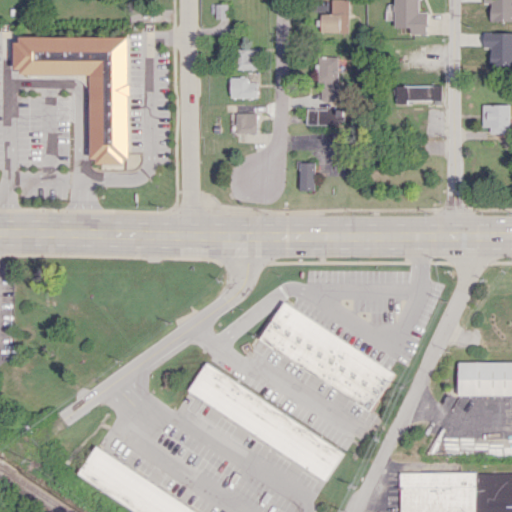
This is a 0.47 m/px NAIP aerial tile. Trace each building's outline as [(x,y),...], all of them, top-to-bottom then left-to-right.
[(319,32),(347,31),(346,0),(329,0),(330,13),(319,13),(319,32)] [(427,34),(427,11),(421,11),(421,0),(393,0),(393,26),(410,27),(410,34),(427,34)] [(491,66),(511,65),(511,31),(484,32),(484,48),(491,48),(491,66)] [(90,74),(90,163),(128,163),(128,36),(18,36),(17,74),(90,74)] [(257,49),(235,48),(235,69),(257,69),(257,49)] [(338,56),(316,56),(317,82),(320,82),(321,101),(339,101),(338,56)] [(247,76),(230,77),(230,97),(256,97),(256,82),(247,82),(247,76)] [(442,85),(396,85),(396,101),(442,101),(442,85)] [(483,126),(491,127),(491,133),(510,133),(510,104),(484,104),(483,126)] [(306,109),(307,124),(336,124),(336,108),(306,109)] [(256,132),(256,112),(235,113),(236,133),(256,132)] [(299,189),(314,190),(315,162),(299,162),(299,189)] [(261,338),(370,410),(395,373),(286,300),(261,338)] [(511,361),(459,361),(458,394),(511,394),(511,361)] [(189,389),(325,479),(343,452),(207,362),(189,389)] [(198,511),(139,511),(79,472),(97,445),(198,511)] [(401,487),(401,511),(511,511),(511,471),(400,471),(401,487)]
